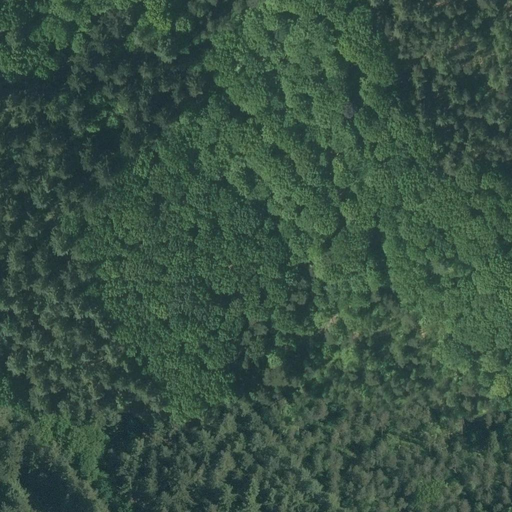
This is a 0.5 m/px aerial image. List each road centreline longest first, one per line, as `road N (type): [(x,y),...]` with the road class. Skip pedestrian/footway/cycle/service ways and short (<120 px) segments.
road 1 (track): [(81,490),(511,116)]
road 2 (track): [(158,0),(511,381)]
road 3 (track): [(363,0),(511,294)]
road 4 (tertiary): [(100,511),(0,395)]
